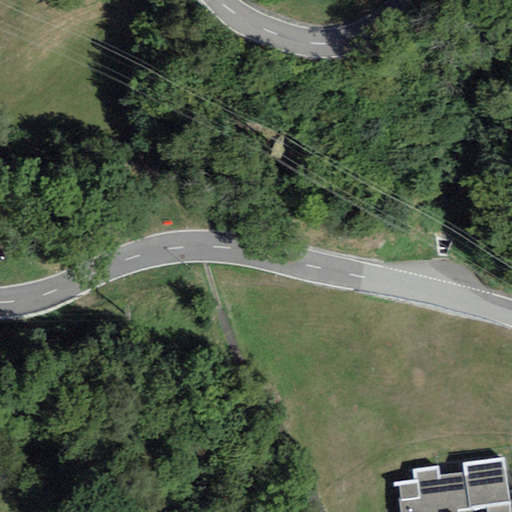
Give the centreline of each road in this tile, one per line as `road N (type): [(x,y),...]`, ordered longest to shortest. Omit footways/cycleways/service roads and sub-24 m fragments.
road 1 (tertiary): [(0,303),(38,296),(150,249),(191,243),(511,312)]
road 2 (tertiary): [(405,0),(369,30),(328,43),(253,26),(218,0)]
